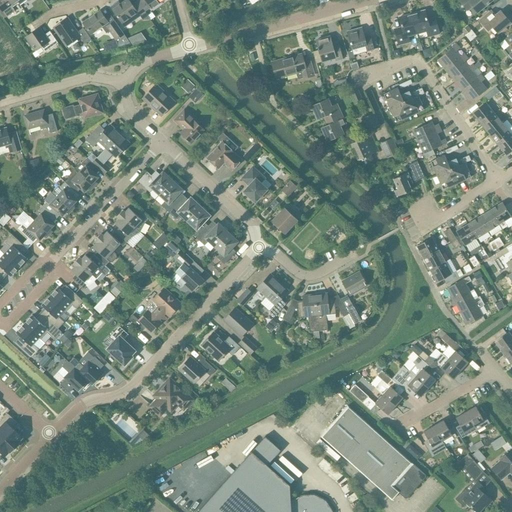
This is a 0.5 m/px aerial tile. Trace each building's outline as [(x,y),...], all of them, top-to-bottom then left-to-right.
[(21,5),(17,0),(0,0),(0,9),(6,18),(15,11),(12,7),(18,3),(20,5),(21,5)] [(132,5),(128,0),(126,0),(120,5),(118,2),(111,7),(125,28),(141,17),(140,16),(141,15),(143,17),(147,14),(146,12),(138,0),(132,5)] [(138,0),(146,12),(151,8),(151,10),(159,4),(155,0),(138,0)] [(476,12),(490,0),(459,0),(467,9),(471,6),(476,12)] [(411,13),(417,33),(426,30),(428,36),(438,33),(434,18),(426,20),(424,10),(411,13)] [(114,21),(109,24),(100,11),(90,19),(91,20),(84,25),(91,34),(102,27),(106,33),(109,31),(116,41),(124,35),(114,21)] [(480,21),(484,25),(489,31),(494,27),(498,32),(509,22),(500,12),(495,16),(491,12),(480,21)] [(417,33),(411,13),(399,17),(402,27),(394,29),(398,44),(409,42),(407,35),(417,33)] [(67,47),(80,38),(84,44),(91,40),(83,28),(77,32),(68,19),(55,29),(67,47)] [(464,36),(471,30),(467,25),(460,31),(464,36)] [(36,51),(41,47),(45,52),(58,43),(50,31),(45,35),(40,28),(26,37),(36,51)] [(361,28),(347,32),(352,49),(353,55),(359,53),(373,49),(369,36),(364,37),(361,28)] [(511,33),(499,44),(511,59),(511,33)] [(337,45),(332,46),(329,36),(316,40),(322,61),(335,58),(336,60),(342,58),(337,45)] [(438,60),(447,70),(465,55),(464,54),(460,57),(455,51),(459,48),(456,44),(452,47),(453,48),(438,60)] [(277,78),(296,73),(298,79),(297,79),(297,81),(315,76),(310,57),(301,59),(300,55),(272,62),(277,78)] [(447,70),(455,81),(474,66),(472,64),(469,67),(464,62),(468,59),(465,55),(447,70)] [(511,63),(497,76),(499,78),(505,73),(511,80),(511,79),(511,63)] [(455,81),(463,91),(482,76),(481,74),(477,78),(472,72),(476,69),(474,66),(455,81)] [(482,76),(463,91),(471,101),(486,89),(481,82),(485,79),(482,76)] [(188,93),(194,86),(187,79),(180,87),(188,93)] [(400,89),(412,84),(410,80),(398,85),(400,89)] [(143,98),(162,116),(174,103),(155,85),(143,98)] [(492,97),(500,91),(496,87),(484,96),(488,101),(492,97)] [(409,91),(401,95),(398,88),(383,94),(396,122),(424,110),(418,96),(424,93),(422,88),(410,93),(409,91)] [(195,103),(202,94),(196,89),(188,97),(195,103)] [(350,93),(355,104),(363,101),(358,89),(350,93)] [(492,97),(496,102),(504,96),(500,91),(492,97)] [(80,100),(81,104),(74,107),(73,105),(62,108),(65,120),(77,116),(76,115),(83,113),(85,118),(103,113),(97,95),(80,100)] [(324,121),(340,114),(336,105),(330,107),(327,99),(311,106),(317,119),(322,116),(324,121)] [(481,124),(494,114),(486,103),(473,113),(481,124)] [(192,143),(204,130),(198,124),(199,123),(184,110),(174,120),(184,129),(181,133),(184,137),(185,139),(188,142),(190,142),(192,143)] [(46,116),(44,111),(25,116),(29,129),(40,126),(41,130),(48,127),(50,134),(57,132),(52,114),(46,116)] [(380,125),(375,113),(364,118),(370,129),(380,125)] [(340,114),(324,121),(326,126),(321,128),(327,141),(342,135),(339,127),(345,124),(340,114)] [(494,114),(481,124),(490,134),(502,124),(494,114)] [(412,131),(416,138),(439,128),(437,125),(433,127),(431,122),(412,131)] [(502,124),(490,134),(498,144),(511,134),(502,124)] [(106,149),(120,134),(110,125),(105,130),(99,125),(85,140),(93,147),(99,141),(106,149)] [(8,135),(8,134),(7,128),(0,129),(0,146),(7,145),(10,153),(21,150),(16,133),(8,135)] [(416,138),(419,146),(437,138),(436,134),(440,132),(439,128),(416,138)] [(106,149),(98,157),(104,163),(113,154),(116,157),(129,143),(120,134),(106,149)] [(511,134),(498,144),(506,155),(511,150),(511,134),(511,135),(511,134)] [(357,160),(377,151),(370,135),(350,143),(357,160)] [(380,143),(386,158),(390,156),(392,162),(401,158),(392,138),(380,143)] [(419,146),(422,154),(425,159),(435,155),(432,149),(445,143),(443,139),(439,141),(437,138),(419,146)] [(79,139),(74,145),(77,147),(82,142),(79,139)] [(219,168),(224,163),(232,170),(240,161),(241,160),(222,142),(208,158),(219,168)] [(261,148),(256,143),(242,158),(247,163),(261,148)] [(445,150),(447,154),(458,150),(456,145),(445,150)] [(93,163),(98,157),(97,158),(92,153),(87,158),(93,163)] [(456,158),(447,162),(444,155),(430,162),(443,189),(470,177),(464,163),(470,161),(468,156),(457,161),(456,158)] [(92,164),(96,167),(104,175),(110,169),(98,157),(93,163),(92,164)] [(92,164),(93,163),(87,158),(83,163),(74,168),(94,187),(97,183),(95,181),(99,177),(92,171),(96,167),(92,164)] [(30,171),(40,168),(37,159),(28,162),(30,171)] [(411,171),(392,179),(394,185),(391,186),(396,197),(412,190),(409,185),(424,178),(416,161),(408,165),(411,171)] [(48,167),(37,178),(42,183),(52,172),(48,167)] [(267,190),(261,183),(265,178),(253,167),(242,179),(249,186),(243,192),(255,203),(267,190)] [(65,182),(77,193),(81,189),(85,193),(89,188),(91,190),(94,187),(74,168),(69,178),(65,182)] [(173,180),(163,171),(158,177),(154,173),(142,185),(150,193),(153,189),(159,195),(173,180)] [(173,180),(159,195),(165,201),(161,205),(169,213),(180,200),(177,196),(183,190),(173,180)] [(281,190),(288,197),(297,187),(290,180),(281,190)] [(56,197),(72,211),(75,207),(73,205),(77,201),(75,200),(79,195),(77,193),(65,182),(61,186),(59,185),(52,192),(57,197),(56,197)] [(72,211),(56,197),(49,204),(46,201),(42,206),(56,219),(60,215),(62,217),(66,212),(68,214),(72,211)] [(187,221),(201,206),(191,197),(185,204),(180,200),(169,213),(176,220),(181,215),(187,221)] [(504,221),(511,217),(502,203),(490,210),(499,224),(502,229),(507,226),(504,221)] [(41,213),(34,221),(29,216),(49,235),(53,231),(50,229),(54,225),(52,223),(56,219),(42,206),(38,211),(41,213)] [(201,206),(187,221),(196,230),(193,233),(197,237),(208,226),(204,222),(211,216),(201,206)] [(149,219),(137,208),(134,212),(129,208),(125,212),(123,210),(120,214),(140,232),(145,223),(149,219)] [(287,210),(284,208),(272,221),(285,234),(298,221),(295,218),(295,217),(295,216),(295,215),(294,214),(294,213),(293,212),(292,211),(291,210),(290,210),(288,210),(287,210)] [(479,217),(488,231),(499,224),(490,210),(479,217)] [(140,232),(120,214),(117,217),(119,219),(115,223),(119,227),(116,231),(127,242),(131,238),(140,232)] [(46,238),(49,235),(29,216),(18,228),(20,230),(33,243),(37,238),(40,241),(44,236),(46,238)] [(468,224),(477,238),(488,231),(479,217),(468,224)] [(214,246),(227,231),(219,223),(217,225),(213,221),(208,226),(197,237),(196,238),(204,246),(208,241),(214,246)] [(477,238),(468,224),(457,231),(465,245),(477,238)] [(451,243),(457,239),(450,228),(444,232),(451,243)] [(98,237),(113,251),(120,244),(123,246),(127,242),(116,231),(112,236),(107,231),(104,236),(101,234),(98,237)] [(236,252),(232,248),(238,242),(227,231),(214,246),(221,253),(217,257),(225,264),(236,252)] [(10,247),(4,254),(19,268),(27,259),(23,255),(28,250),(11,235),(4,242),(10,247)] [(493,239),(498,248),(504,245),(498,236),(493,239)] [(113,251),(98,237),(95,241),(97,243),(93,247),(98,251),(94,255),(105,266),(109,262),(112,262),(117,257),(116,254),(113,251)] [(424,258),(438,251),(432,239),(417,247),(424,258)] [(457,239),(451,243),(455,250),(461,246),(457,239)] [(498,248),(493,239),(493,240),(493,241),(488,244),(493,251),(498,248)] [(170,241),(163,249),(174,258),(175,257),(183,264),(175,272),(182,278),(177,284),(178,284),(176,286),(176,287),(184,294),(189,289),(192,292),(194,289),(195,290),(203,280),(190,268),(188,266),(192,262),(180,251),(170,241)] [(511,256),(506,247),(495,253),(505,269),(508,267),(511,272),(511,271),(511,256)] [(438,251),(424,258),(430,270),(444,262),(438,251)] [(0,275),(2,277),(7,273),(11,276),(19,268),(4,254),(0,258),(0,275)] [(76,261),(96,279),(102,273),(105,276),(110,270),(105,266),(94,255),(90,259),(86,255),(82,259),(80,257),(76,261)] [(474,256),(469,259),(474,267),(479,264),(474,256)] [(96,279),(76,261),(73,264),(75,266),(71,270),(76,274),(72,278),(84,289),(88,285),(94,281),(96,279)] [(444,262),(430,270),(436,282),(443,278),(446,284),(463,275),(460,269),(456,272),(455,271),(451,273),(444,262)] [(342,282),(349,295),(367,285),(360,272),(342,282)] [(266,297),(279,282),(271,274),(257,289),(266,297)] [(446,289),(453,301),(468,292),(464,285),(471,281),(469,276),(462,280),(446,289)] [(116,297),(116,296),(125,286),(119,281),(110,292),(115,296),(116,297)] [(276,304),(281,299),(288,291),(279,282),(266,297),(274,304),(268,312),(274,317),(282,309),(276,304)] [(58,288),(50,297),(65,310),(66,311),(72,305),(76,309),(83,301),(67,286),(62,292),(58,288)] [(247,288),(236,300),(243,307),(254,294),(247,288)] [(157,309),(163,314),(165,312),(170,316),(181,304),(164,289),(153,301),(159,307),(157,309)] [(93,308),(100,314),(115,297),(108,291),(93,308)] [(453,301),(459,312),(482,300),(480,296),(473,300),(468,292),(453,301)] [(338,306),(333,298),(328,299),(327,293),(315,295),(319,331),(327,330),(326,315),(336,313),(335,306),(338,306)] [(309,332),(313,332),(314,339),(320,338),(319,331),(315,295),(303,296),(303,302),(298,302),(294,311),(298,311),(299,317),(308,316),(309,332)] [(341,299),(343,304),(347,311),(354,308),(347,295),(341,299)] [(46,309),(41,314),(58,329),(64,322),(58,317),(65,310),(50,297),(42,305),(46,309)] [(481,316),(477,309),(484,305),(482,300),(459,312),(466,324),(481,316)] [(343,304),(338,307),(344,317),(348,314),(347,311),(343,304)] [(253,324),(235,308),(224,321),(241,337),(253,324)] [(148,311),(139,320),(152,332),(160,323),(158,320),(160,317),(165,322),(168,319),(163,315),(163,314),(157,309),(152,315),(148,311)] [(288,309),(283,320),(289,322),(294,311),(288,309)] [(32,315),(24,324),(39,338),(40,340),(47,333),(55,340),(61,332),(58,329),(41,314),(36,319),(32,315)] [(135,324),(139,320),(132,314),(128,318),(135,324)] [(273,319),(266,326),(272,332),(278,324),(273,319)] [(20,337),(15,342),(32,357),(39,350),(33,344),(39,338),(24,324),(16,333),(20,337)] [(125,365),(133,357),(131,356),(136,351),(124,340),(129,335),(120,327),(111,337),(115,341),(107,349),(125,365)] [(441,339),(449,346),(442,353),(461,370),(469,361),(465,359),(469,354),(455,341),(455,342),(446,334),(441,330),(437,335),(441,339)] [(219,361),(228,351),(232,355),(240,347),(229,336),(224,342),(214,332),(201,345),(219,361)] [(503,353),(511,346),(511,338),(508,333),(495,342),(503,353)] [(245,336),(238,343),(251,355),(257,348),(245,336)] [(511,363),(511,362),(511,346),(503,353),(511,363)] [(441,352),(434,360),(422,351),(418,356),(424,362),(429,365),(435,369),(439,365),(454,378),(461,370),(442,353),(441,352)] [(429,365),(424,362),(418,356),(412,362),(415,365),(410,371),(428,388),(436,379),(425,369),(429,365)] [(215,370),(205,360),(200,366),(190,357),(179,369),(194,383),(205,371),(210,376),(215,370)] [(68,364),(88,383),(92,387),(102,376),(102,375),(101,376),(98,372),(103,367),(94,358),(88,363),(87,362),(83,368),(73,359),(68,364)] [(382,370),(385,366),(378,361),(375,364),(382,370)] [(64,380),(59,386),(68,394),(73,389),(77,393),(78,393),(88,383),(68,364),(66,362),(61,368),(68,374),(63,379),(64,380)] [(100,379),(108,386),(116,377),(108,370),(100,379)] [(395,383),(391,379),(382,370),(377,376),(382,380),(375,388),(383,395),(383,394),(396,406),(403,397),(392,387),(395,383)] [(395,375),(391,379),(395,383),(395,382),(404,390),(405,390),(409,385),(421,396),(428,388),(410,371),(409,371),(401,380),(395,375)] [(153,404),(153,408),(161,415),(167,408),(170,410),(176,403),(184,409),(190,402),(190,398),(172,381),(168,381),(156,394),(156,398),(158,399),(153,404)] [(355,385),(349,391),(363,403),(368,397),(355,385)] [(383,394),(383,395),(376,403),(388,414),(396,406),(383,394)] [(407,499),(426,477),(426,475),(349,406),(321,436),(392,500),(399,493),(405,498),(407,499)] [(467,412),(477,431),(490,423),(487,418),(484,419),(477,406),(467,412)] [(477,431),(467,412),(457,418),(461,425),(457,427),(462,437),(476,430),(477,431)] [(7,413),(0,420),(0,433),(14,447),(19,443),(18,442),(22,437),(12,427),(17,422),(7,413)] [(435,426),(443,441),(453,435),(445,420),(435,426)] [(431,456),(446,448),(442,441),(443,441),(435,426),(425,431),(430,441),(425,444),(431,456)] [(288,430),(285,433),(303,449),(306,446),(288,430)] [(490,434),(493,440),(500,435),(497,430),(490,434)] [(0,450),(5,456),(9,451),(10,452),(14,447),(0,433),(0,450)] [(459,436),(454,439),(458,446),(463,444),(459,436)] [(291,502),(290,485),(267,465),(281,451),(265,437),(197,511),(332,511),(333,511),(326,501),(314,495),(301,496),(291,502)] [(470,453),(476,449),(472,442),(466,446),(470,453)] [(417,450),(410,444),(405,449),(412,455),(417,450)] [(472,454),(479,462),(485,458),(478,449),(472,454)] [(511,473),(511,449),(500,459),(502,461),(493,468),(502,479),(511,472),(511,473)] [(463,506),(467,502),(477,511),(484,504),(486,507),(492,501),(482,491),(485,488),(484,487),(491,479),(483,472),(468,454),(456,464),(472,483),(466,489),(464,488),(455,499),(463,506)]
